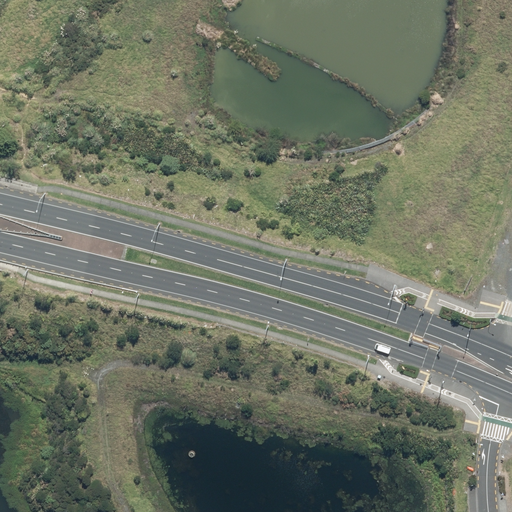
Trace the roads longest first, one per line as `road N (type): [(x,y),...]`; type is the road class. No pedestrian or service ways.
road 1 (track): [(127,511),(110,475),(98,374),(121,362),(490,436)]
road 2 (secondary): [(501,388),(370,337),(0,240)]
road 3 (secondary): [(0,202),(399,311),(496,352)]
road 4 (residential): [(485,511),(501,388)]
